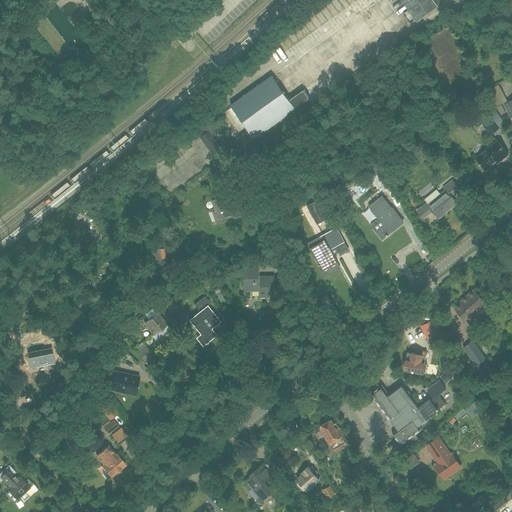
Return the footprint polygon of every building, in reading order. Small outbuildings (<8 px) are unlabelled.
[(401,0),(417,21),(437,5),(433,0),(401,0)] [(289,100),(272,75),(230,105),(254,138),(309,98),(303,90),(289,100)] [(494,82),(501,99),(511,94),(505,77),(494,82)] [(511,98),(507,102),(503,104),(507,112),(510,117),(511,116),(511,98)] [(492,117),(482,125),(490,135),(500,127),(492,117)] [(200,136),(211,153),(221,146),(214,135),(218,132),(215,127),(213,127),(209,121),(194,131),(198,138),(200,136)] [(423,134),(428,144),(438,139),(434,129),(423,134)] [(502,159),(508,154),(498,140),(476,157),(480,162),(479,162),(483,167),(484,167),(486,168),(501,157),(502,159)] [(372,178),(380,188),(388,182),(380,172),(372,178)] [(451,195),(460,188),(452,179),(444,186),(446,189),(428,204),(427,203),(418,210),(424,217),(432,210),(439,217),(457,202),(451,195)] [(382,238),(403,221),(392,207),(392,206),(383,194),(369,205),(384,224),(376,230),(382,238)] [(227,195),(214,199),(213,198),(212,198),(211,198),(210,197),(209,197),(207,198),(205,199),(204,200),(204,201),(203,202),(203,203),(203,204),(203,205),(203,206),(203,207),(204,207),(204,208),(205,208),(205,209),(206,210),(208,210),(210,210),(211,210),(213,210),(217,223),(240,214),(237,206),(234,207),(232,201),(229,202),(227,195)] [(307,205),(317,224),(328,217),(318,199),(307,205)] [(310,248),(322,270),(338,262),(331,249),(345,241),(337,226),(321,235),(324,240),(310,248)] [(154,249),(156,265),(168,264),(166,248),(154,249)] [(259,296),(275,296),(274,275),(259,275),(259,266),(244,266),(244,289),(259,289),(259,296)] [(461,300),(454,306),(472,328),(481,321),(473,311),(484,302),(473,288),(460,299),(461,300)] [(194,305),(200,311),(189,320),(201,334),(197,337),(203,345),(216,334),(211,328),(220,321),(208,305),(210,303),(204,296),(194,305)] [(157,313),(146,322),(155,334),(152,336),(157,342),(172,330),(170,328),(157,313)] [(432,319),(421,325),(430,342),(441,336),(432,319)] [(51,327),(32,329),(33,339),(53,336),(51,327)] [(481,373),(491,366),(473,340),(463,347),(481,373)] [(156,360),(142,341),(135,346),(140,352),(138,353),(149,366),(156,360)] [(111,356),(118,366),(131,356),(124,347),(111,356)] [(31,354),(33,366),(57,363),(55,350),(31,354)] [(425,363),(427,351),(418,350),(417,353),(407,351),(405,368),(426,372),(427,363),(425,363)] [(140,376),(112,370),(108,385),(125,389),(124,393),(135,396),(140,376)] [(445,383),(453,377),(449,372),(441,377),(445,383)] [(56,385),(63,384),(62,374),(54,375),(56,385)] [(418,407),(427,418),(439,410),(438,409),(446,403),(438,393),(446,387),(440,379),(428,388),(435,397),(431,400),(430,398),(418,407)] [(427,418),(418,407),(402,384),(389,394),(382,384),(370,392),(397,429),(392,432),(401,444),(422,428),(419,425),(427,418)] [(106,399),(98,405),(102,409),(107,416),(110,420),(117,415),(114,410),(109,404),(106,399)] [(471,419),(484,409),(477,400),(464,410),(471,419)] [(104,428),(109,434),(119,426),(114,420),(104,428)] [(322,427),(315,431),(318,437),(324,434),(329,443),(334,451),(347,443),(342,435),(335,424),(334,425),(331,420),(321,426),(322,427)] [(432,450),(441,462),(436,465),(445,477),(461,466),(451,452),(450,453),(439,437),(427,445),(431,451),(432,450)] [(95,455),(103,464),(100,467),(109,478),(126,464),(117,453),(116,454),(108,445),(95,455)] [(342,464),(346,472),(351,469),(347,462),(342,464)] [(245,481),(254,492),(261,500),(264,498),(272,491),(264,481),(273,473),(264,463),(263,463),(264,463),(254,471),(255,472),(245,481)] [(23,500),(29,494),(26,491),(30,487),(28,486),(32,483),(28,479),(25,481),(20,477),(17,480),(13,476),(16,472),(9,465),(0,473),(0,480),(1,482),(3,480),(10,487),(7,489),(9,491),(6,494),(10,498),(13,495),(17,500),(20,496),(23,500)] [(357,466),(351,469),(346,472),(350,479),(361,473),(357,466)] [(308,490),(319,479),(316,476),(317,474),(311,468),(310,469),(307,467),(296,477),(298,479),(298,480),(308,490)] [(284,482),(278,475),(273,479),(279,486),(284,482)] [(331,485),(322,489),(327,498),(335,495),(331,485)] [(503,497),(493,506),(497,511),(507,502),(503,497)]
